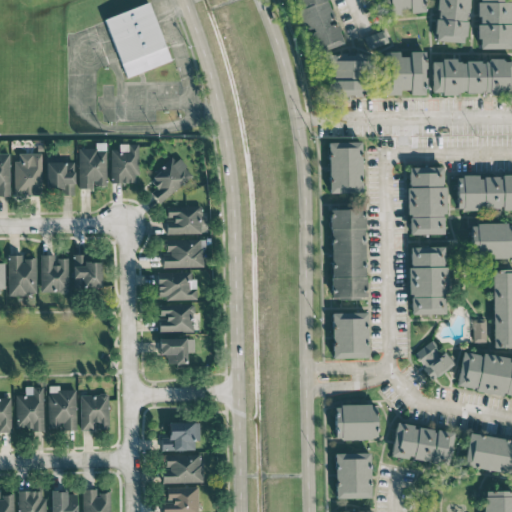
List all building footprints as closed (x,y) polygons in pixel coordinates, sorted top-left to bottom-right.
[(342,43),(327,0),(294,0),(313,53),(342,43)] [(424,10),(423,0),(382,0),(383,14),(401,13),(401,12),(424,10)] [(465,42),(467,0),(436,0),(434,40),(465,42)] [(511,42),(511,0),(477,0),(478,48),(511,47),(511,42)] [(170,61),(149,2),(104,17),(124,77),(170,61)] [(364,35),(367,48),(388,43),(384,30),(364,35)] [(425,51),(409,51),(409,56),(398,56),(398,51),(383,51),(384,95),(399,95),(399,90),(409,90),(409,94),(425,94),(425,51)] [(328,95),(362,96),(362,53),(332,53),(332,80),(328,80),(328,95)] [(511,93),(511,60),(440,59),(440,61),(431,61),(431,92),(511,93)] [(329,193),(362,192),(360,141),(327,142),(329,193)] [(106,185),(105,142),(95,142),(95,147),(77,148),(78,188),(94,188),(94,185),(106,185)] [(137,143),(119,144),(119,150),(110,150),(110,182),(137,182),(137,143)] [(9,153),(0,152),(0,195),(9,196),(9,153)] [(13,161),(13,195),(41,194),(41,152),(30,152),(30,160),(13,161)] [(151,191),(159,203),(194,179),(178,155),(150,174),(158,186),(151,191)] [(46,161),(45,193),(74,193),(74,162),(46,161)] [(444,233),(443,166),(407,166),(408,234),(444,233)] [(511,208),(511,174),(501,175),(502,177),(477,177),(477,175),(456,175),(456,209),(511,208)] [(200,233),(200,205),(166,206),(166,234),(200,233)] [(365,297),(364,208),(330,208),(331,297),(365,297)] [(511,256),(511,244),(511,223),(471,223),(472,257),(511,256)] [(162,267),(204,266),(203,238),(164,239),(164,252),(162,252),(162,267)] [(443,246),(409,247),(410,265),(444,265),(443,246)] [(21,254),(7,255),(8,296),(36,295),(35,258),(21,258),(21,254)] [(100,286),(100,262),(84,262),(84,254),(72,254),(73,287),(100,286)] [(40,292),(68,292),(67,258),(54,258),(54,255),(40,255),(40,292)] [(447,313),(445,265),(407,267),(409,314),(447,313)] [(511,269),(491,270),(493,347),(511,346),(511,269)] [(157,272),(157,299),(195,298),(194,271),(157,272)] [(192,331),(193,304),(159,303),(159,331),(192,331)] [(366,311),(330,312),(331,358),(367,357),(366,311)] [(472,342),(485,342),(486,319),(472,318),(472,342)] [(185,363),(186,352),(193,352),(193,338),(158,338),(158,354),(166,354),(166,363),(185,363)] [(413,353),(432,379),(452,364),(433,339),(413,353)] [(511,358),(461,351),(456,387),(511,395),(511,358)] [(16,430),(43,429),(42,386),(25,386),(25,394),(15,395),(16,430)] [(47,390),(48,428),(75,428),(75,389),(47,390)] [(80,430),(108,429),(107,394),(80,394),(80,430)] [(0,431),(10,431),(10,396),(0,396),(0,431)] [(376,438),(375,404),(333,405),(334,439),(376,438)] [(161,450),(194,450),(194,440),(199,440),(199,422),(168,422),(168,437),(161,436),(161,450)] [(390,456),(448,464),(453,431),(436,429),(395,423),(390,456)] [(463,466),(511,473),(511,465),(511,439),(468,433),(463,466)] [(369,452),(334,453),(335,498),(370,497),(369,452)] [(163,455),(163,468),(161,468),(162,483),(201,481),(200,454),(163,455)] [(197,511),(197,486),(166,487),(167,501),(163,501),(163,511),(197,511)] [(109,511),(110,491),(95,491),(95,488),(82,488),(81,511),(109,511)] [(511,511),(511,489),(483,490),(483,511),(511,511)] [(44,511),(44,490),(17,491),(17,511),(44,511)] [(76,511),(75,490),(50,491),(51,511),(76,511)] [(0,511),(12,511),(13,494),(0,494),(0,511)] [(434,511),(434,499),(422,500),(421,511),(434,511)]
